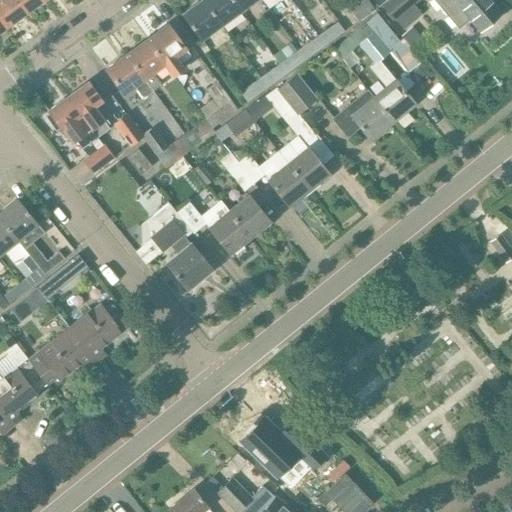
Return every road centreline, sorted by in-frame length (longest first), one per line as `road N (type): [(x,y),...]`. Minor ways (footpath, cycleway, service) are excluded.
road 1 (tertiary): [(210,385),(511,145)]
road 2 (residential): [(210,385),(22,142)]
road 3 (tertiary): [(56,511),(210,385)]
road 4 (residential): [(0,91),(120,0)]
